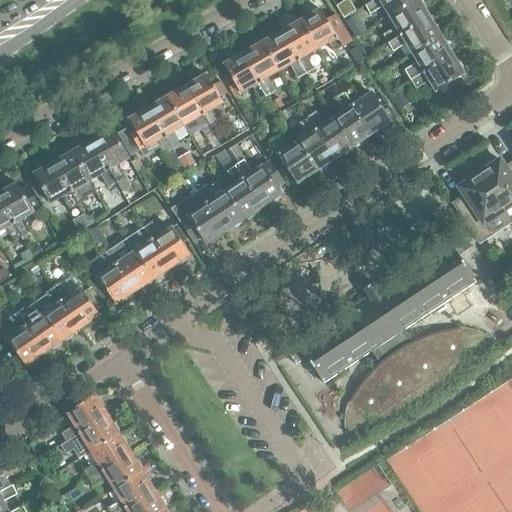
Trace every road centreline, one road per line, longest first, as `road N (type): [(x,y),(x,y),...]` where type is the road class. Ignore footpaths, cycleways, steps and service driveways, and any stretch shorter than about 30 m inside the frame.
road 1 (residential): [(184,314),(511,91)]
road 2 (residential): [(0,143),(244,0)]
road 3 (residential): [(256,511),(300,483),(302,469),(222,349),(198,337),(184,314)]
road 4 (residential): [(123,353),(217,511)]
road 5 (residential): [(0,442),(123,353)]
